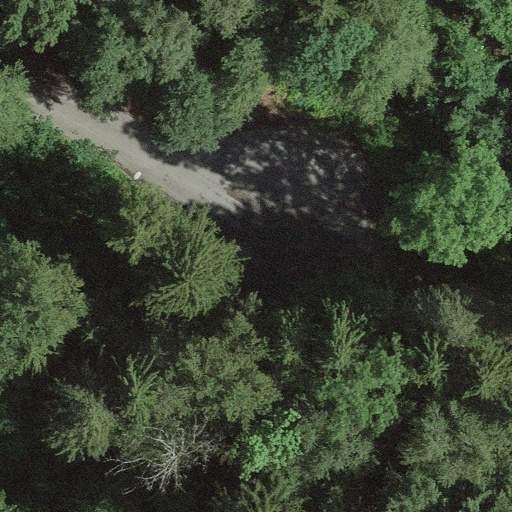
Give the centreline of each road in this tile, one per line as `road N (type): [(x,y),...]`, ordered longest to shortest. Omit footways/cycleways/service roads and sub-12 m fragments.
road 1 (tertiary): [(0,66),(394,266)]
road 2 (track): [(394,266),(511,317)]
